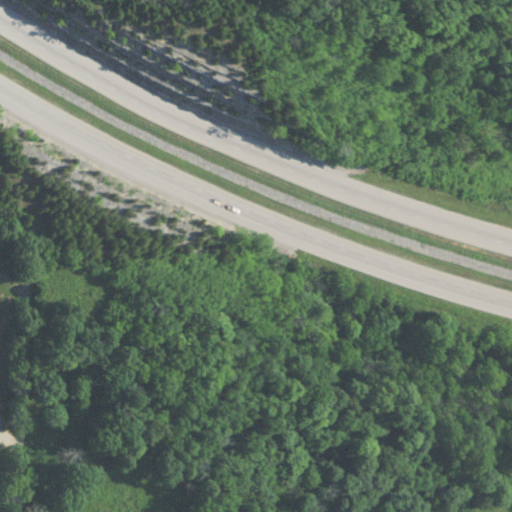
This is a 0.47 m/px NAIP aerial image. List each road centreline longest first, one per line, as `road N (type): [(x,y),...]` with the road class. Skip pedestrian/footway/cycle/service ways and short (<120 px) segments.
road 1 (motorway): [(511,244),(359,197),(192,125),(0,19)]
road 2 (motorway): [(0,80),(253,216),(511,304)]
road 3 (residential): [(4,511),(13,296)]
